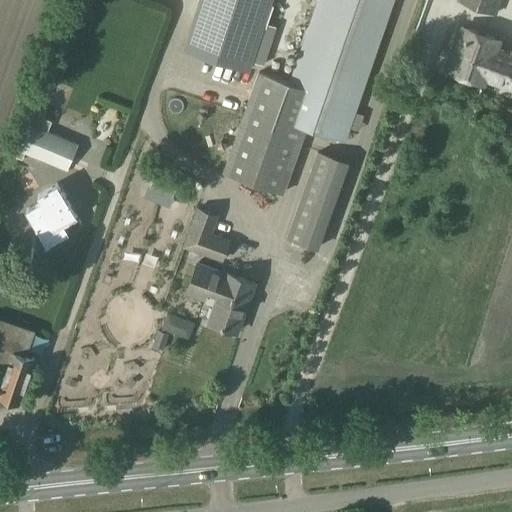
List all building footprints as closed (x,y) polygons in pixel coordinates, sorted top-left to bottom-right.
[(250,71),(254,62),(265,66),(275,37),(263,33),(273,0),(198,0),(183,49),(250,71)] [(320,0),(291,83),(260,71),(225,171),(284,192),(307,126),(343,138),(391,0),(320,0)] [(458,0),(497,14),(502,0),(458,0)] [(504,39),(461,23),(444,70),(488,86),(489,83),(490,83),(501,49),(504,39)] [(511,91),(511,52),(501,49),(490,83),(511,91)] [(16,157),(24,160),(26,152),(67,170),(79,143),(49,129),(53,121),(44,116),(48,107),(38,102),(30,121),(19,149),(16,157)] [(318,254),(350,162),(319,151),(287,243),(318,254)] [(26,208),(47,242),(46,242),(47,244),(51,242),(51,241),(60,236),(69,230),(82,222),(78,215),(79,215),(78,213),(76,214),(58,182),(38,194),(41,199),(26,208)] [(220,214),(198,206),(183,246),(223,261),(231,239),(213,232),(220,214)] [(218,295),(217,299),(209,321),(238,331),(256,281),(226,269),(226,270),(199,260),(188,292),(206,298),(208,291),(218,295)] [(196,322),(168,312),(162,329),(190,339),(196,322)] [(0,364),(7,367),(0,387),(0,396),(20,402),(36,357),(27,354),(36,330),(0,317),(0,364)]
